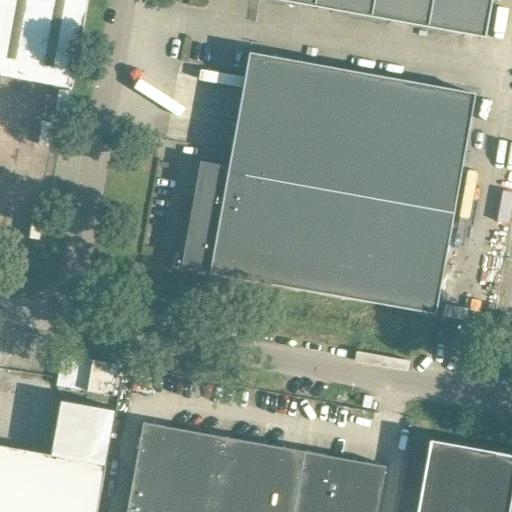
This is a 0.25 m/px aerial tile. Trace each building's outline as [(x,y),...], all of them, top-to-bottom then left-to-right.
[(0,0),(0,74),(72,88),(87,0),(0,0)] [(295,0),(486,34),(491,0),(295,0)] [(247,60),(245,71),(231,151),(228,170),(204,166),(186,262),(210,266),(209,272),(435,313),(473,101),(474,93),(249,53),(247,60)] [(116,395),(123,363),(67,351),(60,382),(116,395)] [(60,399),(50,453),(106,463),(114,420),(116,409),(115,409),(60,399)] [(209,511),(224,436),(143,421),(142,425),(126,511),(209,511)] [(293,511),(304,451),(224,436),(209,511),(293,511)] [(511,511),(511,453),(430,438),(416,511),(511,511)] [(0,511),(97,511),(106,463),(50,453),(0,443),(0,511)] [(305,451),(293,511),(376,511),(385,466),(385,465),(305,451)]
